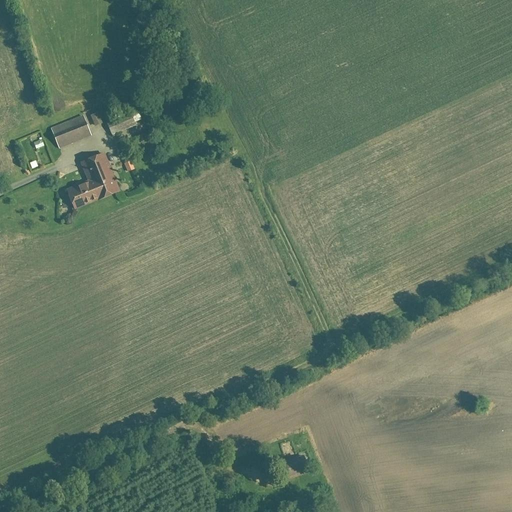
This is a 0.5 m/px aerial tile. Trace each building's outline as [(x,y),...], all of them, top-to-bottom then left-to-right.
[(93,129),(102,125),(98,113),(89,117),(93,129)] [(108,124),(114,138),(137,128),(132,115),(108,124)] [(52,131),(60,151),(92,139),(84,118),(52,131)] [(34,145),(36,152),(45,149),(42,142),(34,145)] [(143,150),(147,162),(165,155),(161,144),(143,150)] [(103,158),(81,166),(88,184),(63,194),(71,212),(95,203),(117,195),(103,158)] [(278,467),(283,483),(313,474),(308,457),(278,467)]
